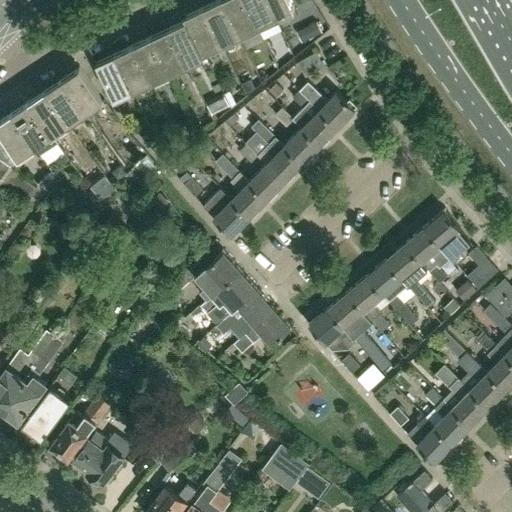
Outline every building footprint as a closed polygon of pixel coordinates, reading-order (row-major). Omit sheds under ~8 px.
[(211,0),(202,4),(220,42),(238,33),(222,0),(211,0)] [(222,0),(238,33),(256,25),(244,0),(222,0)] [(244,0),(256,25),(275,16),(267,0),(244,0)] [(267,0),(275,16),(294,7),(290,0),(267,0)] [(185,17),(202,50),(220,42),(202,4),(184,13),(185,17)] [(186,63),(204,54),(202,50),(185,17),(168,25),(186,63)] [(307,25),(312,36),(321,31),(316,21),(307,25)] [(150,33),(168,71),(186,63),(168,25),(150,33)] [(132,42),(150,80),(168,71),(150,33),(132,42)] [(150,80),(132,42),(113,51),(131,88),(150,80)] [(323,65),(315,50),(297,61),(305,75),(323,65)] [(96,59),(113,97),(131,88),(113,51),(96,59)] [(62,76),(84,111),(101,99),(79,65),(62,76)] [(45,88),(68,122),(84,111),(62,76),(45,88)] [(251,78),(242,83),(247,94),(255,87),(251,78)] [(310,99),(337,125),(355,107),(337,89),(327,99),(307,79),(299,88),(310,99)] [(58,142),(52,133),(68,122),(45,88),(28,99),(57,143),(58,142)] [(310,99),(299,88),(292,95),(303,106),(310,99)] [(57,143),(28,99),(11,110),(34,144),(41,153),(57,143)] [(310,99),(303,106),(293,116),(301,125),(319,143),(337,125),(310,99)] [(286,124),(293,117),(281,105),(274,113),(286,124)] [(34,144),(11,110),(0,117),(0,154),(9,161),(17,156),(34,144)] [(258,153),(266,161),(284,179),(302,160),(284,143),(259,118),(252,125),(257,130),(256,131),(268,142),(258,152),(258,153)] [(319,143),(301,125),(284,143),(302,160),(319,143)] [(258,152),(246,142),(239,149),(250,160),(257,154),(258,153),(258,152)] [(148,153),(140,160),(151,172),(159,165),(148,153)] [(0,154),(0,180),(3,176),(10,167),(12,164),(9,161),(0,154)] [(231,197),(249,215),(267,196),(249,178),(249,179),(229,159),(222,167),(232,177),(230,179),(239,188),(232,196),(231,197)] [(266,161),(265,162),(249,178),(267,196),(284,179),(266,161)] [(10,167),(3,176),(0,180),(0,182),(26,201),(37,187),(10,167)] [(195,194),(203,188),(192,175),(184,182),(195,194)] [(213,215),(231,233),(249,215),(231,197),(232,196),(221,185),(203,203),(213,215)] [(469,239),(459,227),(460,226),(444,207),(424,224),(451,255),(469,239)] [(118,241),(130,229),(114,213),(102,225),(118,241)] [(451,255),(424,224),(405,240),(427,266),(439,280),(447,274),(439,265),(450,255),(451,256),(451,255)] [(386,257),(428,306),(435,300),(415,276),(427,267),(427,266),(405,240),(386,257)] [(498,269),(496,266),(486,256),(487,256),(475,244),(468,251),(479,263),(467,274),(479,287),(498,269)] [(199,290),(206,298),(240,269),(223,249),(205,265),(204,264),(200,268),(194,261),(182,271),(188,279),(194,274),(205,286),(199,290)] [(367,273),(410,323),(417,317),(396,293),(408,283),(427,306),(428,306),(386,257),(367,273)] [(201,303),(217,323),(257,288),(240,269),(206,298),(201,303)] [(410,323),(367,273),(347,289),(364,308),(372,317),(381,328),(388,323),(379,311),(381,310),(375,302),(383,295),(381,293),(383,292),(410,324),(410,323)] [(511,307),(511,284),(504,276),(485,294),(504,315),(511,307)] [(477,287),(470,279),(458,290),(464,298),(477,287)] [(234,341),(273,307),(257,288),(217,323),(214,325),(218,331),(221,330),(223,329),(235,319),(237,321),(240,318),(249,328),(234,341)] [(345,324),(356,338),(363,345),(370,339),(359,327),(372,317),(364,308),(347,289),(328,305),(345,324)] [(177,312),(161,299),(149,314),(165,327),(177,312)] [(485,331),(484,331),(511,358),(511,322),(490,302),(483,309),(506,331),(495,342),(485,331)] [(102,304),(89,310),(95,325),(109,319),(102,304)] [(328,305),(309,322),(332,349),(342,340),(347,346),(356,338),(345,324),(328,305)] [(273,307),(234,341),(242,350),(263,332),(272,342),(290,326),(273,307)] [(0,404),(2,406),(25,375),(51,339),(55,334),(46,328),(28,353),(20,347),(7,364),(0,372),(0,404)] [(511,378),(511,358),(484,331),(477,339),(488,349),(486,351),(496,360),(488,368),(487,369),(505,386),(511,378)] [(221,359),(232,349),(220,336),(209,346),(221,359)] [(17,418),(39,387),(46,379),(37,373),(58,345),(51,339),(25,375),(2,406),(7,410),(7,412),(12,416),(15,416),(17,418)] [(487,369),(488,368),(467,349),(460,357),(471,367),(469,369),(478,378),(469,387),(487,405),(505,386),(487,369)] [(350,352),(342,359),(352,372),(361,364),(350,352)] [(469,387),(458,376),(444,362),(434,371),(460,396),(452,405),(432,386),(431,386),(470,423),(487,405),(469,387)] [(76,374),(67,366),(64,365),(59,373),(71,381),(76,374)] [(240,381),(225,394),(234,404),(249,391),(240,381)] [(337,406),(310,381),(296,396),(324,421),(337,406)] [(70,398),(51,383),(22,422),(42,437),(70,398)] [(425,415),(452,441),(470,423),(431,386),(424,393),(436,404),(425,415)] [(83,415),(82,414),(74,408),(50,442),(67,454),(86,428),(89,430),(113,397),(102,389),(83,415)] [(390,412),(400,424),(408,416),(397,405),(390,412)] [(416,442),(434,459),(452,441),(425,415),(424,413),(416,422),(426,432),(416,442)] [(157,461),(159,459),(178,445),(188,437),(179,426),(149,450),(157,461)] [(95,430),(90,436),(89,436),(73,457),(87,467),(86,468),(103,481),(131,443),(115,431),(109,439),(95,430)] [(178,445),(159,459),(167,470),(196,447),(188,437),(178,445)] [(308,462),(284,443),(281,441),(263,465),(291,486),(308,462)] [(329,481),(308,465),(297,480),(318,496),(329,481)] [(432,477),(424,468),(420,473),(418,471),(413,477),(414,478),(397,494),(414,511),(423,511),(433,503),(420,488),(432,477)] [(177,511),(194,489),(193,489),(185,483),(177,494),(165,485),(145,511),(177,511)] [(215,490),(206,483),(184,511),(219,511),(222,509),(208,499),(215,490)] [(221,488),(213,499),(229,509),(237,498),(221,488)] [(445,491),(433,503),(423,511),(464,511),(458,505),(451,511),(448,509),(444,511),(441,511),(453,499),(445,491)]
